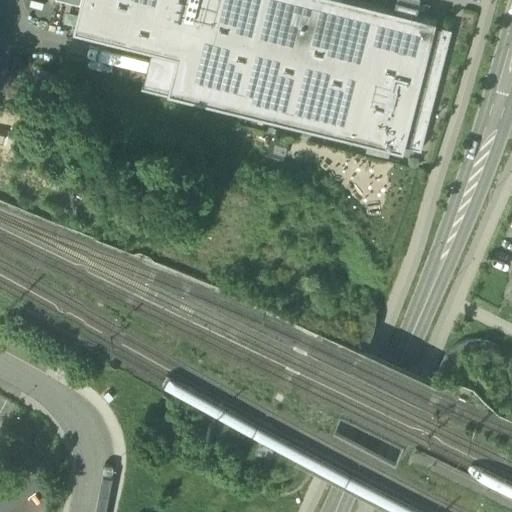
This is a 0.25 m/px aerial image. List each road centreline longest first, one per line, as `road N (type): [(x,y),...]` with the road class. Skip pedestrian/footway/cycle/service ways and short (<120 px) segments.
road 1 (secondary): [(338,511),(429,299),(511,67)]
road 2 (residential): [(0,366),(87,429),(96,478),(88,511)]
